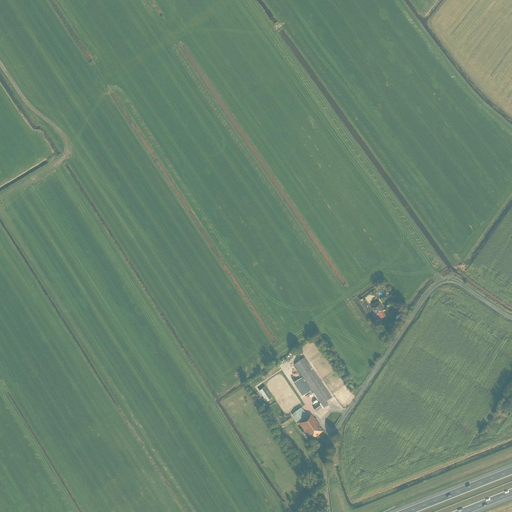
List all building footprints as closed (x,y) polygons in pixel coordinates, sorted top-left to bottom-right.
[(366,300),(362,303),(373,318),(376,316),(378,315),(381,319),(386,316),(383,312),(385,310),(380,303),(371,309),(366,300)] [(326,402),(332,398),(305,358),(295,365),(324,408),(328,405),(326,402)] [(311,391),(302,378),(294,384),(303,397),(311,391)] [(316,412),(322,408),(319,404),(313,408),(316,412)] [(297,422),(307,415),(301,407),(292,414),(297,422)] [(312,440),(323,432),(319,426),(320,426),(312,415),(308,418),(308,417),(299,424),(312,440)]
